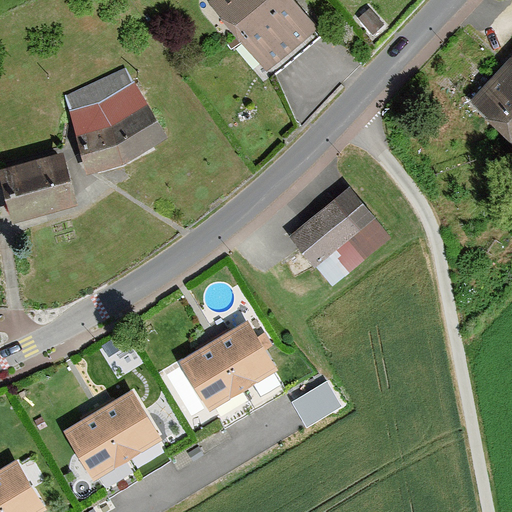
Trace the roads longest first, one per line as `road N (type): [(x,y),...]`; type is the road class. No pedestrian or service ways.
road 1 (tertiary): [(452,0),(219,234),(0,361)]
road 2 (track): [(348,109),(419,195),(441,256),(489,511)]
